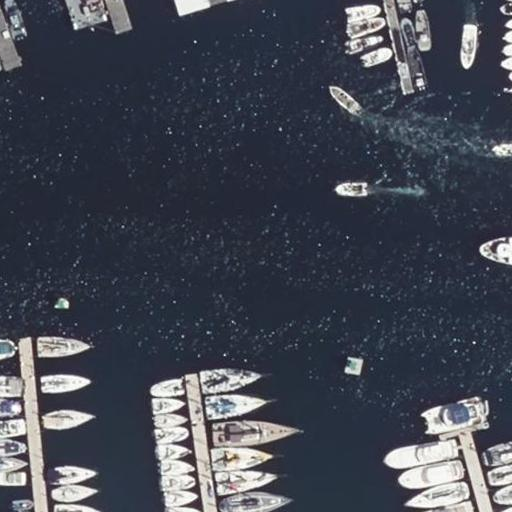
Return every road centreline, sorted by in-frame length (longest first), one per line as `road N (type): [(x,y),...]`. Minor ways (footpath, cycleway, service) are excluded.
road 1 (trunk): [(359,511),(0,17)]
road 2 (trunk): [(0,110),(293,511)]
